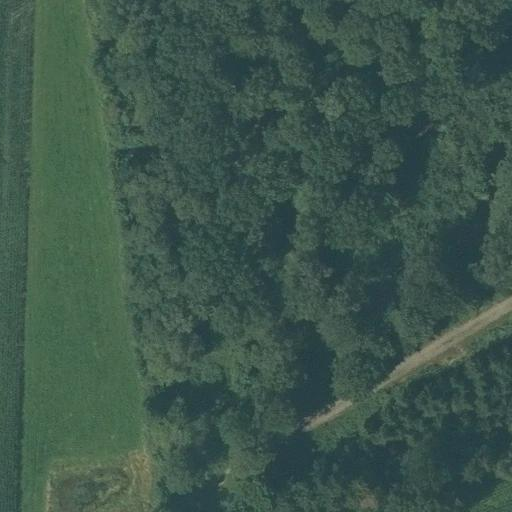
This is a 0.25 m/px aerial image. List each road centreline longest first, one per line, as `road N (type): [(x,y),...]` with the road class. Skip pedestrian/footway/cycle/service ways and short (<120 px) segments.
road 1 (track): [(182,493),(511,98)]
road 2 (track): [(511,292),(156,511)]
